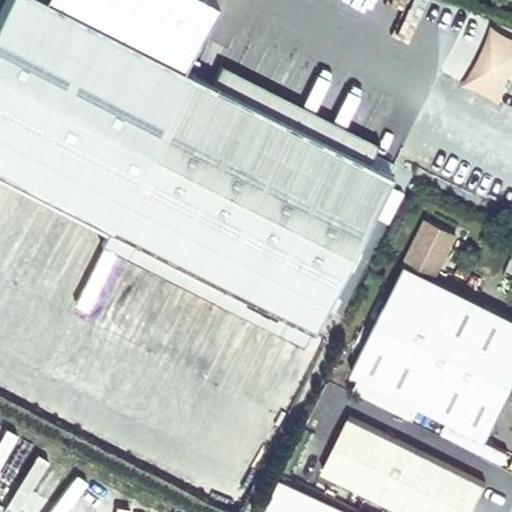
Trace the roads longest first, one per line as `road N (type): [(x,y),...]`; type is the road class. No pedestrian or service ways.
road 1 (unknown): [(511,148),(266,0)]
road 2 (unknown): [(0,306),(227,436)]
